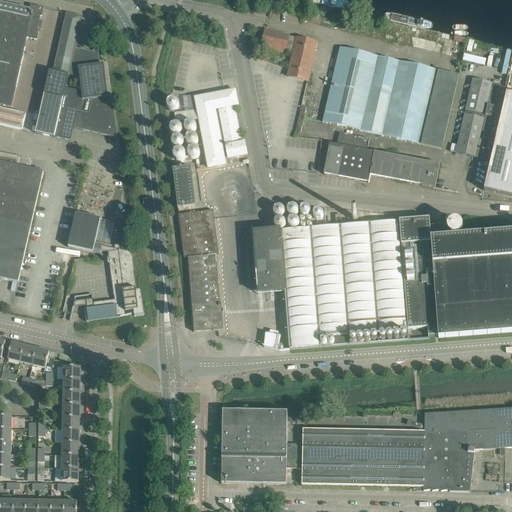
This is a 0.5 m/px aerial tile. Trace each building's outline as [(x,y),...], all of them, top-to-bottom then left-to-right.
[(30,10),(0,3),(0,105),(11,108),(27,38),(36,40),(38,32),(37,32),(40,16),(42,17),(43,9),(31,6),(30,10)] [(65,21),(53,72),(49,71),(39,118),(37,128),(35,134),(54,138),(71,142),(74,129),(117,139),(112,97),(108,98),(104,65),(100,65),(98,54),(75,48),(82,17),(66,14),(65,21)] [(288,77),(307,82),(316,43),(265,31),(261,49),(293,56),(288,77)] [(323,123),(404,142),(442,150),(459,76),(340,49),(323,123)] [(473,79),(456,154),(483,160),(485,152),(483,151),(490,118),(493,118),(500,86),(473,79)] [(238,106),(235,91),(195,99),(198,112),(175,115),(176,123),(189,121),(199,119),(208,169),(225,165),(224,160),(247,156),(245,143),(241,144),(234,107),(238,106)] [(511,96),(506,95),(484,191),(511,197),(511,96)] [(175,111),(176,103),(173,103),(173,101),(167,100),(166,110),(175,111)] [(0,108),(0,125),(23,131),(27,115),(0,108)] [(184,128),(184,129),(184,130),(185,131),(185,132),(186,133),(187,134),(188,134),(189,134),(190,135),(191,135),(192,134),(193,134),(194,133),(195,133),(195,132),(196,131),(196,130),(197,129),(197,128),(196,127),(196,126),(196,125),(195,124),(194,123),(193,123),(192,122),(191,122),(190,122),(189,122),(188,122),(187,123),(186,123),(186,124),(185,125),(184,126),(184,127),(184,128)] [(182,130),(182,129),(182,128),(181,127),(181,126),(180,126),(179,125),(178,124),(177,124),(176,124),(175,124),(174,124),(173,125),(172,125),(171,126),(171,127),(170,128),(170,129),(170,130),(170,131),(170,132),(170,133),(171,134),(172,135),(173,136),(174,136),(175,136),(177,136),(178,136),(179,135),(180,135),(181,134),(181,133),(182,132),(182,131),(182,130)] [(329,144),(325,171),(324,175),(369,184),(371,175),(421,185),(421,186),(435,189),(440,165),(367,152),(369,140),(339,134),(337,146),(329,144)] [(192,147),(193,147),(194,147),(195,147),(196,146),(197,145),(198,144),(198,143),(198,142),(198,141),(198,140),(198,139),(197,138),(197,137),(196,136),(195,136),(194,135),(193,135),(192,135),(191,135),(190,135),(189,136),(188,136),(187,137),(187,138),(186,139),(186,140),(186,141),(186,142),(186,143),(186,144),(187,145),(188,146),(189,146),(189,147),(190,147),(192,147)] [(178,137),(177,137),(176,137),(175,137),(174,138),(173,139),(172,140),(172,141),(171,142),(171,143),(171,144),(172,145),(172,146),(173,147),(173,148),(174,148),(175,149),(176,149),(177,149),(178,149),(179,149),(180,149),(181,148),(182,147),(183,147),(183,146),(184,145),(184,144),(184,143),(184,142),(183,141),(183,140),(182,139),(182,138),(181,138),(180,137),(179,137),(178,137)] [(187,154),(187,155),(188,156),(188,157),(189,157),(189,158),(190,159),(191,159),(192,160),(193,160),(194,160),(195,160),(196,160),(197,159),(198,158),(199,158),(199,157),(200,156),(200,155),(200,154),(200,153),(200,152),(199,151),(198,150),(198,149),(197,148),(196,148),(195,148),(194,148),(193,148),(192,148),(191,148),(190,149),(189,150),(188,150),(188,151),(188,152),(187,154)] [(185,156),(185,155),(185,154),(185,153),(184,152),(184,151),(183,151),(182,150),(181,150),(180,150),(179,149),(178,149),(177,150),(176,150),(175,151),(174,152),(173,153),(173,154),(173,155),(173,157),(173,158),(174,159),(174,160),(175,160),(176,161),(177,161),(178,162),(179,162),(180,162),(181,162),(182,161),(183,161),(184,160),(184,159),(185,158),(185,157),(185,156)] [(0,215),(32,223),(43,172),(18,166),(20,157),(0,152),(0,215)] [(180,169),(173,170),(178,210),(179,210),(195,207),(191,168),(182,169),(182,168),(180,168),(180,169)] [(293,206),(292,206),(291,206),(290,206),(290,207),(289,207),(288,208),(288,209),(287,210),(287,211),(287,212),(287,213),(287,214),(288,215),(289,216),(290,217),(291,217),(292,217),(293,217),(294,217),(295,217),(296,217),(296,216),(297,216),(298,215),(298,214),(298,213),(299,212),(299,211),(298,210),(298,209),(297,208),(297,207),(296,207),(295,206),(294,206),(293,206)] [(278,207),(277,207),(276,208),(275,208),(274,209),(274,210),(274,211),(273,212),(273,213),(273,214),(274,215),(274,216),(275,217),(276,218),(277,218),(278,219),(279,219),(280,219),(281,218),(282,218),(283,217),(284,216),(285,215),(285,214),(285,213),(285,212),(285,211),(284,210),(284,209),(283,209),(282,208),(282,207),(281,207),(280,207),(279,207),(278,207)] [(194,333),(223,331),(221,305),(219,306),(215,257),(218,257),(213,211),(179,215),(178,215),(184,258),(188,258),(194,333)] [(76,214),(67,247),(92,253),(94,245),(95,242),(101,220),(76,214)] [(0,278),(18,283),(32,223),(0,215),(0,278)] [(294,218),(293,218),(292,218),(291,219),(290,219),(289,220),(289,221),(288,222),(288,223),(288,224),(288,225),(289,226),(289,227),(290,228),(291,229),(292,229),(293,229),(294,229),(295,229),(296,229),(297,228),(298,228),(299,227),(299,226),(299,225),(300,224),(300,223),(299,222),(299,221),(299,220),(298,220),(297,219),(296,218),(295,218),(294,218)] [(511,333),(511,233),(444,239),(443,226),(429,227),(429,219),(253,233),(258,295),(285,293),(290,351),(429,340),(428,337),(438,337),(438,339),(511,333)] [(277,220),(276,220),(275,221),(275,222),(275,223),(274,224),(274,225),(274,226),(275,227),(275,228),(276,229),(277,230),(278,230),(279,231),(280,231),(281,231),(282,230),(283,230),(284,229),(285,229),(285,228),(286,227),(286,226),(286,225),(286,224),(286,223),(285,222),(285,221),(284,221),(283,220),(283,219),(282,219),(281,219),(280,219),(279,219),(278,219),(277,220)] [(448,233),(448,234),(449,235),(450,236),(451,237),(453,237),(454,237),(455,237),(456,237),(458,237),(459,236),(460,235),(461,235),(461,234),(462,232),(462,231),(462,230),(462,229),(462,227),(461,226),(461,225),(460,224),(459,223),(458,223),(456,222),(455,222),(454,222),(452,222),(451,223),(450,224),(449,224),(448,226),(447,227),(447,228),(447,229),(447,231),(447,232),(448,233)] [(87,309),(84,310),(86,323),(89,322),(89,321),(134,315),(134,317),(144,316),(141,291),(136,292),(133,275),(131,257),(131,253),(127,252),(119,251),(94,245),(92,253),(99,255),(100,251),(108,253),(109,255),(108,255),(109,260),(108,260),(108,264),(109,264),(114,301),(104,302),(94,303),(89,304),(90,309),(87,309)] [(266,332),(264,347),(278,350),(281,335),(278,335),(279,332),(270,331),(270,333),(266,332)] [(12,344),(8,360),(20,363),(24,347),(24,348),(17,347),(17,345),(12,344)] [(33,366),(37,350),(36,350),(36,351),(29,349),(30,348),(24,347),(20,363),(33,366)] [(49,353),(48,354),(42,352),(42,351),(37,350),(33,366),(45,369),(49,353)] [(57,368),(57,381),(63,381),(80,381),(81,368),(68,368),(64,368),(57,368)] [(63,393),(80,394),(80,381),(63,381),(63,393)] [(63,406),(80,406),(80,394),(63,393),(63,406)] [(63,419),(80,419),(80,406),(63,406),(63,419)] [(470,493),(475,451),(511,448),(511,409),(425,415),(425,433),(303,431),(303,445),(287,445),(286,469),(302,470),(302,486),(423,488),(423,492),(424,492),(432,491),(432,492),(433,492),(440,491),(441,492),(449,491),(449,493),(470,493)] [(221,484),(286,485),(286,469),(287,445),(287,428),(287,413),(223,412),(222,428),(221,484)] [(0,417),(0,430),(12,431),(12,418),(0,417)] [(63,431),(80,432),(80,419),(63,419),(63,431)] [(0,442),(11,443),(12,431),(0,430),(0,442)] [(62,444),(79,444),(80,432),(63,431),(62,444)] [(0,442),(0,455),(11,456),(11,443),(0,442)] [(62,457),(79,457),(79,444),(62,444),(62,457)] [(0,468),(11,468),(11,456),(0,455),(0,468)] [(62,469),(79,470),(79,457),(62,457),(62,469)] [(0,468),(0,481),(10,481),(11,468),(0,468)] [(62,469),(62,482),(79,483),(79,470),(62,469)] [(0,501),(0,511),(13,511),(13,501),(0,501)] [(13,501),(13,511),(25,511),(26,502),(13,501)] [(25,511),(38,511),(39,502),(26,502),(25,511)] [(51,511),(51,502),(39,502),(38,511),(51,511)] [(63,511),(64,502),(51,502),(51,511),(63,511)] [(76,511),(77,503),(64,502),(63,511),(76,511)]
